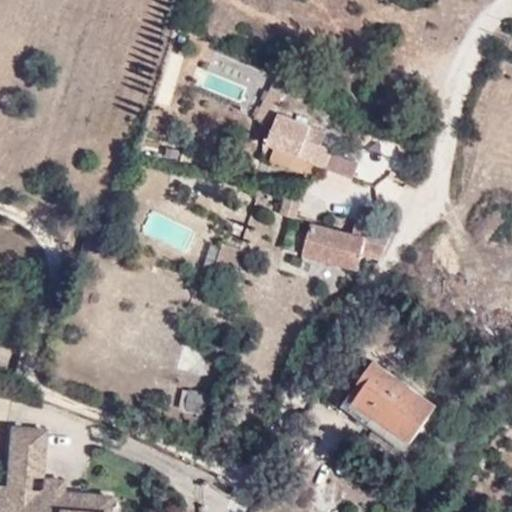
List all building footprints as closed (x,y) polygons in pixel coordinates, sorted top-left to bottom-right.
[(286,99),(274,92),(261,119),(272,125),(286,99)] [(315,127),(284,115),(273,146),(316,162),(322,145),(325,146),(329,133),(315,128),(315,127)] [(362,165),(335,155),(329,169),(357,179),(362,165)] [(301,221),(307,200),(292,196),(286,217),(301,221)] [(303,259),(356,269),(359,252),(383,255),(388,231),(364,225),(362,239),(309,229),(303,259)] [(301,252),(303,232),(288,231),(285,250),(301,252)] [(246,252),(227,246),(220,271),(238,276),(246,252)] [(511,380),(477,360),(469,374),(507,398),(511,389),(511,380)] [(372,380),(406,401),(439,421),(443,416),(378,371),(372,380)] [(439,421),(406,401),(372,380),(346,416),(411,461),(439,421)] [(209,413),(208,389),(180,390),(181,414),(209,413)] [(457,431),(484,448),(497,427),(471,410),(457,431)] [(42,429),(9,427),(8,443),(41,445),(42,429)] [(470,473),(484,448),(457,431),(442,454),(470,473)] [(41,445),(8,443),(6,474),(39,476),(41,445)] [(6,474),(5,488),(38,490),(39,476),(6,474)] [(0,487),(0,511),(107,511),(108,495),(38,490),(5,488),(0,487)]
